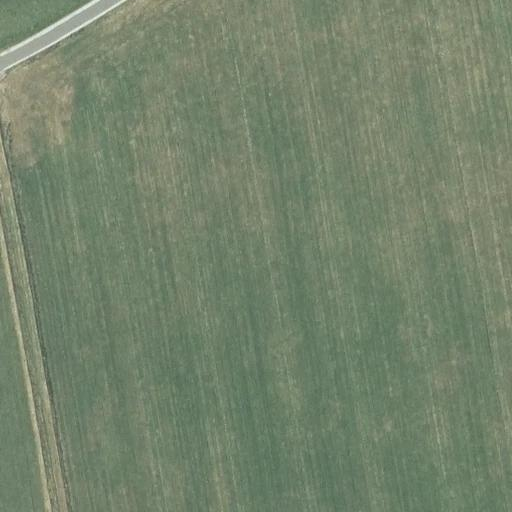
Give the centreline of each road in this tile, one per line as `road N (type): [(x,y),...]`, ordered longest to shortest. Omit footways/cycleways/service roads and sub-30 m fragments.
road 1 (track): [(57,511),(0,184)]
road 2 (unclassified): [(0,67),(116,0)]
